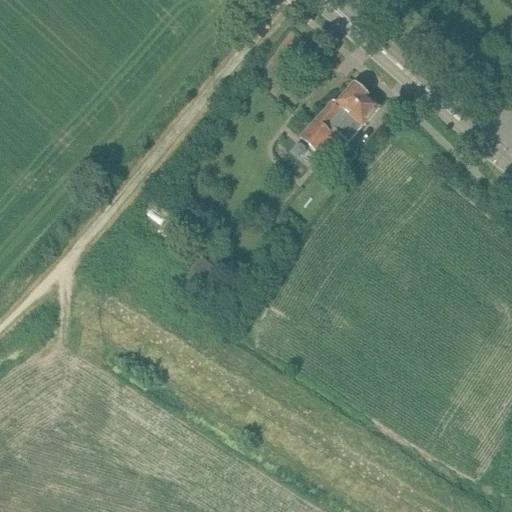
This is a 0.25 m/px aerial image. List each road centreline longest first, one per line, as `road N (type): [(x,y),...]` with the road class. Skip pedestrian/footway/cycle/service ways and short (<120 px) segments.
road 1 (secondary): [(506,159),(314,0)]
road 2 (unclassified): [(511,105),(390,0)]
